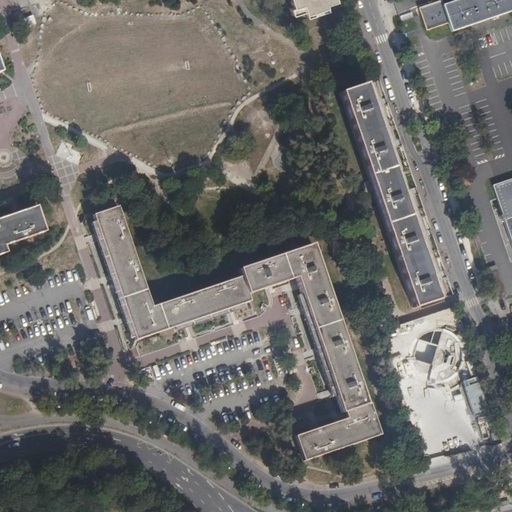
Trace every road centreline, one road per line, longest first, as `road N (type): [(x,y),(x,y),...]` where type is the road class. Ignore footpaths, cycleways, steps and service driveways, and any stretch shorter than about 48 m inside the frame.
road 1 (residential): [(511,459),(329,508),(291,501),(249,479),(150,406),(0,386)]
road 2 (residential): [(367,0),(511,415)]
road 3 (unknown): [(485,467),(431,316),(400,331),(448,478)]
road 4 (primary): [(193,488),(119,446),(63,438),(7,447)]
road 5 (unknown): [(471,299),(397,316),(367,252)]
road 6 (unknown): [(480,178),(455,101),(498,88)]
